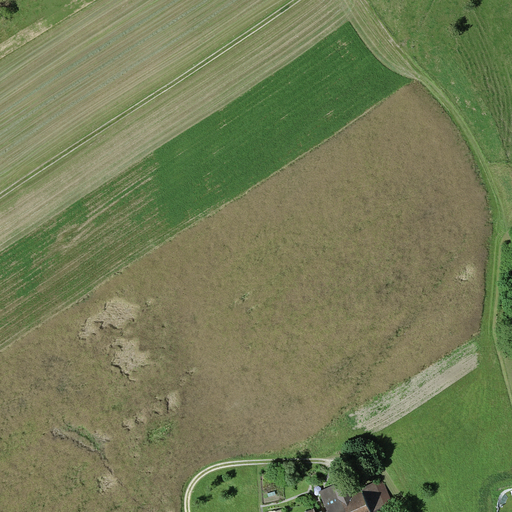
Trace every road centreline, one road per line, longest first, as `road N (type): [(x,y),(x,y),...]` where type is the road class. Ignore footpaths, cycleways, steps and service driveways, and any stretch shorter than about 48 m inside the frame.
road 1 (track): [(0,195),(300,0)]
road 2 (track): [(511,241),(497,181),(477,147),(364,0)]
road 3 (track): [(189,511),(196,483),(229,462),(347,460)]
